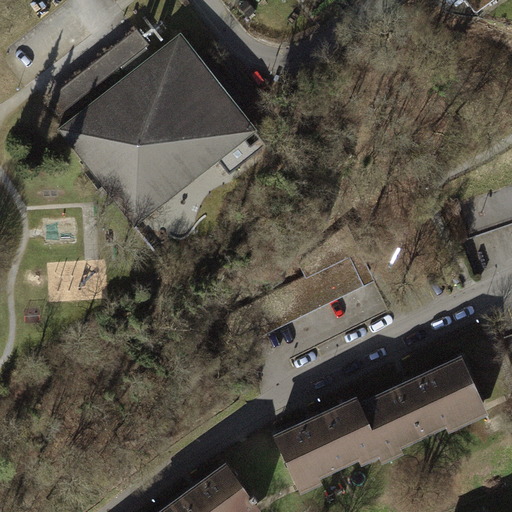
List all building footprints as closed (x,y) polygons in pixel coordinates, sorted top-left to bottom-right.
[(511,0),(474,0),(491,19),(511,0)] [(129,76),(60,131),(137,228),(221,162),(231,175),(270,145),(183,35),(158,54),(139,30),(47,102),(60,118),(123,68),(129,76)] [(287,277),(300,313),(378,284),(365,248),(287,277)] [(334,418),(282,439),(304,490),(500,408),(479,357),(434,376),(334,418)] [(175,511),(265,511),(275,505),(241,461),(211,484),(175,511)]
